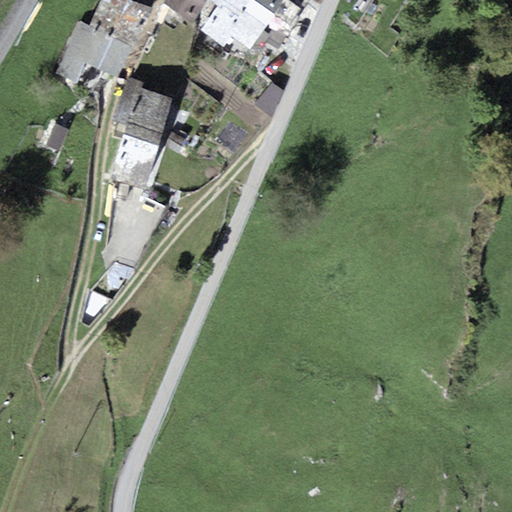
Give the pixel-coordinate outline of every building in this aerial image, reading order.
[(103,0),(91,27),(135,47),(152,9),(131,0),(103,0)] [(195,23),(208,0),(166,0),(164,3),(195,23)] [(285,0),(213,0),(212,2),(219,5),(240,18),(245,10),(268,25),(285,0)] [(274,29),(268,25),(245,10),(240,18),(219,5),(201,33),(226,49),(233,38),(258,54),(274,29)] [(81,23),(67,54),(58,73),(77,82),(86,63),(120,78),(135,47),(91,27),(81,23)] [(145,82),(129,77),(113,121),(128,126),(125,135),(160,147),(175,100),(143,89),(145,82)] [(160,147),(125,135),(110,180),(147,191),(160,147)]
